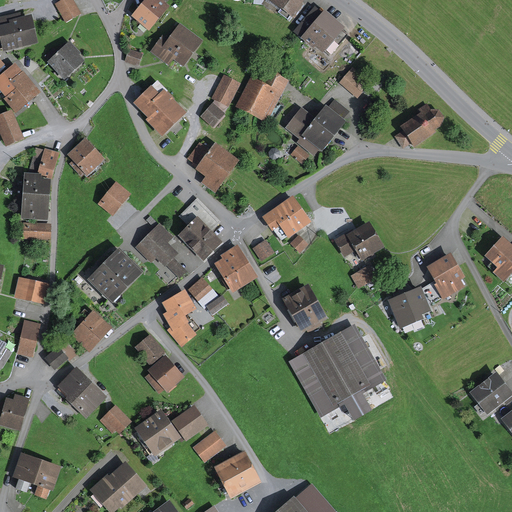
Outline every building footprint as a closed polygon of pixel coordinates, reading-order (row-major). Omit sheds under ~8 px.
[(81,15),(72,0),(61,0),(55,4),(66,23),(81,15)] [(148,0),(135,16),(149,28),(166,7),(160,2),(162,0),(148,0)] [(266,0),(292,19),(304,0),(266,0)] [(343,29),(315,7),(294,33),(322,55),(343,29)] [(20,15),(0,20),(0,25),(5,48),(35,41),(29,17),(21,19),(20,15)] [(205,40),(180,21),(160,47),(185,66),(205,40)] [(78,54),(69,44),(51,61),(65,77),(82,61),(76,56),(78,54)] [(130,52),(127,61),(138,64),(140,55),(130,52)] [(0,79),(0,87),(7,96),(26,80),(15,67),(0,79)] [(353,67),(339,83),(357,98),(371,82),(353,67)] [(252,82),(240,105),(266,119),(285,82),(270,75),(263,88),(252,82)] [(225,76),(213,99),(227,107),(240,83),(225,76)] [(7,96),(18,109),(37,93),(26,80),(7,96)] [(152,118),(170,99),(163,92),(160,96),(152,88),(137,103),(152,118)] [(170,99),(152,118),(149,120),(163,134),(184,113),(170,99)] [(414,139),(419,144),(446,122),(447,113),(440,103),(431,102),(403,124),(407,129),(399,135),(407,145),(414,139)] [(225,117),(212,105),(201,117),(214,129),(225,117)] [(328,107),(326,105),(315,118),(302,108),(286,128),(299,139),(297,143),(314,156),(319,150),(322,152),(332,140),(340,130),(346,121),(343,119),(328,107)] [(10,114),(0,117),(0,127),(6,143),(20,138),(10,114)] [(102,161),(86,142),(71,156),(76,161),(73,163),(82,172),(84,170),(88,174),(102,161)] [(215,147),(211,153),(202,145),(190,160),(210,176),(204,182),(215,190),(236,163),(215,147)] [(298,147),(291,155),(302,165),(309,156),(298,147)] [(57,155),(37,150),(30,175),(40,176),(39,181),(48,181),(57,155)] [(25,175),(24,200),(47,201),(48,181),(39,181),(40,176),(30,175),(25,175)] [(127,196),(116,186),(102,204),(114,213),(127,196)] [(24,200),(23,219),(46,221),(47,201),(24,200)] [(268,217),(275,227),(299,210),(292,200),(268,217)] [(216,221),(197,203),(182,217),(191,227),(182,236),(203,258),(219,243),(207,230),(216,221)] [(307,221),(299,210),(275,227),(283,238),(307,221)] [(386,245),(370,219),(340,238),(356,263),(386,245)] [(25,225),(24,237),(48,238),(49,227),(25,225)] [(170,238),(159,227),(139,247),(152,260),(156,256),(165,265),(167,263),(179,275),(183,270),(172,259),(176,255),(164,244),(170,238)] [(300,236),(291,244),(299,252),(308,244),(300,236)] [(511,272),(511,247),(504,240),(488,256),(501,268),(497,273),(505,280),(511,272)] [(265,243),(255,249),(262,260),(272,253),(265,243)] [(225,276),(245,264),(236,249),(223,257),(225,260),(218,264),(225,276)] [(119,254),(92,279),(111,299),(138,274),(119,254)] [(461,275),(451,258),(430,269),(439,285),(437,286),(443,297),(462,287),(457,278),(461,275)] [(245,264),(225,276),(233,290),(253,277),(245,264)] [(370,266),(351,276),(358,289),(377,279),(370,266)] [(20,280),(17,297),(43,303),(47,286),(20,280)] [(215,295),(203,281),(191,291),(204,305),(215,295)] [(323,317),(307,290),(287,301),(302,328),(323,317)] [(420,291),(392,302),(401,326),(420,318),(418,313),(428,309),(420,291)] [(195,309),(186,293),(163,306),(167,313),(163,315),(171,329),(169,331),(181,345),(195,334),(186,324),(188,322),(184,315),(195,309)] [(222,298),(208,308),(212,313),(226,304),(222,298)] [(108,329),(94,316),(75,335),(89,349),(108,329)] [(37,326),(25,324),(20,352),(31,354),(37,326)] [(381,381),(352,330),(294,363),(323,415),(345,403),(354,418),(370,409),(361,393),(381,381)] [(163,353),(151,338),(137,349),(149,364),(163,353)] [(59,350),(48,359),(54,367),(65,359),(59,350)] [(181,378),(166,359),(151,371),(167,390),(181,378)] [(89,385),(77,373),(61,389),(73,401),(89,385)] [(488,412),(510,395),(497,377),(474,393),(488,412)] [(102,397),(89,385),(73,401),(86,414),(102,397)] [(0,424),(20,430),(28,401),(16,397),(14,402),(8,400),(7,405),(2,403),(0,411),(0,424)] [(134,421),(118,405),(106,416),(122,433),(134,421)] [(194,410),(181,419),(192,433),(204,425),(194,410)] [(177,438),(160,414),(138,430),(156,454),(177,438)] [(215,434),(196,448),(205,460),(224,446),(215,434)] [(257,481),(242,456),(218,470),(233,495),(257,481)] [(57,469),(23,457),(16,477),(41,486),(38,495),(46,498),(57,469)] [(143,487),(125,468),(110,482),(107,479),(94,491),(112,510),(120,503),(122,506),(143,487)] [(331,511),(311,486),(279,511),(331,511)]
